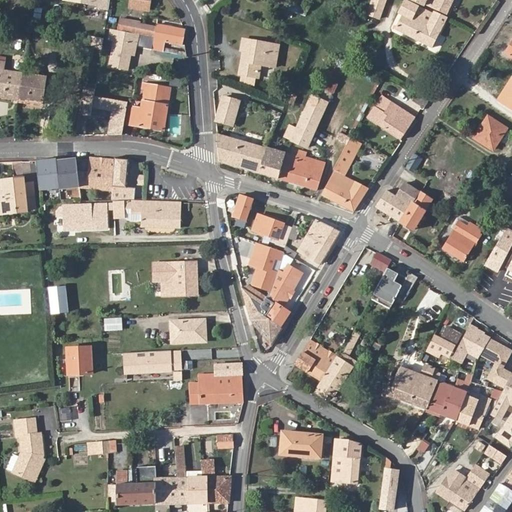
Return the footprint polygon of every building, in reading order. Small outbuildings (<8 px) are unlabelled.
[(130,0),(131,3),(138,4),(138,8),(149,9),(150,0),(130,0)] [(372,0),(367,14),(379,18),(386,0),(372,0)] [(409,0),(424,7),(425,5),(447,14),(453,0),(409,0)] [(432,47),(447,17),(433,11),(432,13),(405,1),(400,13),(403,15),(396,30),(432,47)] [(289,2),(286,10),(304,15),(306,7),(289,2)] [(342,10),(348,12),(352,5),(346,2),(342,10)] [(154,36),(156,26),(129,21),(129,18),(121,17),(119,29),(127,30),(154,36)] [(184,29),(156,23),(156,26),(154,36),(153,38),(153,39),(156,39),(180,44),(179,48),(185,49),(185,45),(181,44),(184,29)] [(30,29),(30,27),(23,25),(21,34),(29,35),(30,29)] [(45,32),(30,29),(29,35),(29,36),(44,38),(45,32)] [(130,54),(133,42),(136,43),(138,35),(117,30),(115,38),(109,66),(127,70),(130,54)] [(29,35),(21,34),(16,34),(15,42),(14,49),(27,51),(29,36),(29,35)] [(102,48),(104,37),(92,35),(90,47),(102,48)] [(45,38),(44,38),(29,36),(27,51),(43,54),(45,38)] [(153,39),(151,49),(160,51),(162,45),(156,44),(156,39),(153,39)] [(238,74),(257,77),(259,64),(274,67),(278,45),(242,39),(240,50),(242,51),(238,74)] [(0,96),(19,100),(23,73),(4,70),(5,62),(0,61),(0,96)] [(333,77),(321,71),(319,76),(315,85),(319,86),(332,92),(333,93),(337,85),(331,82),(333,77)] [(23,73),(19,100),(43,103),(47,76),(23,73)] [(498,99),(511,108),(511,78),(498,99)] [(142,88),(144,88),(141,107),(129,105),(126,124),(163,130),(170,88),(142,83),(142,88)] [(319,86),(315,85),(310,95),(327,102),(332,92),(319,86)] [(307,93),(297,88),(293,97),(303,101),(307,93)] [(310,95),(289,140),(306,147),(327,102),(310,95)] [(113,105),(114,99),(94,96),(93,102),(113,105)] [(222,96),(214,120),(232,126),(239,101),(222,96)] [(414,118),(392,103),(388,100),(385,98),(379,108),(375,106),(367,117),(400,138),(414,118)] [(122,135),(123,130),(127,105),(128,102),(114,99),(113,105),(110,125),(114,126),(112,132),(122,135)] [(295,121),(300,110),(290,106),(285,117),(295,121)] [(352,107),(350,112),(359,116),(362,111),(352,107)] [(359,116),(350,112),(331,146),(340,151),(359,116)] [(474,137),(493,149),(506,128),(488,117),(474,137)] [(217,161),(259,173),(266,148),(215,134),(217,161)] [(350,138),(332,170),(334,171),(343,175),(356,151),(355,150),(359,142),(350,138)] [(374,155),(376,152),(363,144),(360,149),(374,155)] [(259,173),(278,178),(285,153),(266,148),(259,173)] [(285,153),(278,178),(317,189),(325,162),(304,157),(297,155),(296,156),(285,153)] [(422,159),(414,154),(405,167),(413,172),(422,159)] [(126,189),(129,161),(114,158),(113,160),(89,159),(88,174),(87,186),(112,188),(112,191),(111,202),(112,202),(121,201),(122,189),(126,189)] [(69,161),(55,163),(58,189),(78,188),(75,163),(69,164),(69,161)] [(55,163),(55,162),(41,163),(41,165),(35,166),(38,189),(58,189),(55,163)] [(334,171),(332,174),(345,180),(347,177),(343,175),(334,171)] [(87,186),(88,174),(80,173),(79,188),(112,191),(112,188),(87,186)] [(320,195),(352,211),(368,188),(347,177),(345,180),(332,174),(320,195)] [(14,184),(0,185),(0,214),(27,211),(23,179),(13,180),(14,184)] [(506,195),(511,198),(511,182),(508,180),(502,188),(508,192),(506,195)] [(376,207),(400,222),(419,192),(405,183),(396,196),(387,190),(376,207)] [(419,192),(400,222),(413,230),(432,200),(419,192)] [(252,201),(240,197),(233,218),(244,222),(252,201)] [(121,201),(112,202),(114,217),(123,216),(123,201),(121,201)] [(140,228),(156,228),(156,204),(130,203),(130,213),(140,214),(140,228)] [(156,204),(156,228),(180,228),(180,205),(156,204)] [(63,208),(64,231),(106,229),(104,206),(63,208)] [(288,239),(291,230),(282,227),(283,225),(260,215),(253,231),(277,240),(276,244),(285,247),(288,239)] [(451,227),(455,229),(460,221),(467,225),(469,223),(460,217),(457,217),(451,227)] [(460,221),(455,229),(443,248),(464,261),(481,234),(479,232),(481,229),(469,223),(467,225),(460,221)] [(339,232),(317,222),(309,236),(308,237),(318,243),(319,242),(330,249),(335,239),(339,232)] [(300,229),(293,226),(291,230),(288,239),(296,241),(298,235),(300,229)] [(318,243),(308,237),(307,239),(299,252),(320,265),(329,250),(330,249),(319,242),(318,243)] [(283,253),(257,244),(251,262),(258,264),(256,270),(251,288),(269,293),(283,253)] [(283,254),(278,272),(274,286),(266,299),(274,304),(266,318),(280,327),(289,313),(281,308),(287,298),(291,292),(301,274),(289,267),(293,260),(297,254),(285,247),(283,253),(283,254)] [(391,262),(376,254),(371,265),(385,272),(387,269),(391,262)] [(196,296),(196,264),(165,265),(165,281),(159,281),(159,297),(196,296)] [(387,269),(385,272),(373,295),(392,306),(402,288),(406,279),(387,269)] [(417,278),(409,273),(406,279),(402,288),(409,292),(417,278)] [(247,287),(245,291),(263,304),(266,300),(247,287)] [(64,288),(48,289),(50,306),(51,321),(67,320),(64,288)] [(271,347),(282,329),(280,327),(266,318),(274,304),(266,299),(266,300),(263,304),(245,291),(241,288),(246,306),(256,313),(251,322),(271,347)] [(392,306),(373,295),(370,300),(390,310),(392,306)] [(121,329),(121,320),(105,321),(105,330),(121,329)] [(171,333),(205,332),(204,321),(170,322),(171,333)] [(452,337),(454,332),(446,328),(434,351),(448,358),(457,340),(452,337)] [(205,342),(205,332),(171,333),(171,344),(205,342)] [(498,344),(489,339),(485,346),(494,351),(498,344)] [(321,382),(337,357),(310,341),(294,365),(321,382)] [(354,347),(348,343),(340,359),(337,357),(321,382),(318,387),(334,396),(353,368),(351,367),(355,360),(349,356),(354,347)] [(467,349),(460,346),(453,360),(459,364),(467,349)] [(68,376),(92,375),(90,348),(66,349),(68,376)] [(169,352),(124,354),(125,374),(170,372),(169,352)] [(200,405),(243,402),(241,364),(214,366),(214,375),(198,376),(199,386),(200,405)] [(446,399),(440,415),(455,421),(456,421),(465,397),(470,384),(475,366),(468,364),(465,378),(459,376),(459,377),(454,389),(450,401),(446,399)] [(475,364),(475,366),(470,384),(481,387),(487,367),(475,364)] [(434,372),(434,369),(425,365),(421,376),(400,368),(390,397),(426,410),(437,382),(439,378),(440,375),(434,372)] [(183,380),(183,370),(174,370),(174,380),(183,380)] [(506,382),(509,375),(501,372),(498,379),(506,382)] [(437,382),(426,410),(440,415),(446,399),(450,401),(454,389),(443,384),(437,382)] [(191,405),(200,405),(199,386),(190,387),(191,405)] [(465,397),(456,421),(479,430),(489,406),(487,405),(480,403),(465,397)] [(71,406),(60,408),(62,420),(73,418),(71,406)] [(18,420),(19,435),(23,435),(24,451),(15,473),(32,482),(39,466),(37,465),(40,460),(41,461),(43,456),(44,456),(42,433),(38,434),(37,418),(18,420)] [(308,455),(319,456),(321,436),(283,433),(281,455),(308,457),(308,455)] [(232,436),(217,436),(217,446),(224,446),(224,448),(233,448),(232,436)] [(115,453),(114,441),(96,442),(98,454),(108,453),(115,453)] [(331,481),(358,484),(361,445),(348,442),(335,441),(331,481)] [(98,454),(96,442),(85,443),(89,464),(94,463),(94,461),(109,459),(108,453),(98,454)] [(128,443),(119,443),(119,467),(128,467),(128,443)] [(499,452),(489,445),(484,452),(501,463),(505,458),(498,453),(499,452)] [(183,456),(174,456),(176,478),(185,478),(183,456)] [(45,462),(41,461),(40,460),(37,465),(39,466),(32,482),(36,483),(45,462)] [(206,461),(202,461),(203,478),(205,478),(206,504),(227,503),(230,478),(213,478),(212,461),(206,461)] [(477,466),(489,475),(493,470),(480,462),(477,466)] [(464,479),(449,501),(464,511),(489,475),(477,466),(475,465),(464,479)] [(117,480),(131,480),(131,469),(117,469),(117,480)] [(511,469),(501,484),(511,492),(511,469)] [(397,472),(385,470),(380,509),(392,510),(397,472)] [(436,492),(449,501),(464,479),(451,470),(436,492)] [(134,476),(135,484),(154,484),(154,479),(154,475),(134,476)] [(185,478),(176,478),(154,479),(154,484),(135,484),(116,485),(117,506),(173,504),(189,504),(187,478),(185,478)] [(205,478),(203,478),(187,478),(189,504),(206,504),(205,478)] [(511,492),(501,484),(480,511),(503,511),(511,499),(511,492)] [(294,511),(326,511),(327,501),(296,498),(294,511)] [(511,511),(511,499),(503,511),(511,511)]
